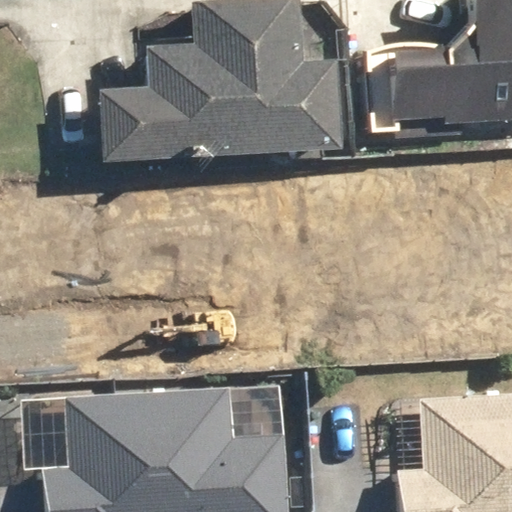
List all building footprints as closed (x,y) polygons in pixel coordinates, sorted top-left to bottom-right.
[(353,54),(351,146),(383,147),(384,136),(511,138),(511,0),(442,0),(441,55),(353,54)] [(73,103),(76,175),(322,166),(319,70),(287,71),(285,7),(170,11),(171,58),(125,60),(126,101),(73,103)] [(82,384),(290,372),(290,349),(301,350),(301,325),(337,325),(337,259),(287,259),(287,190),(122,198),(122,271),(158,271),(157,304),(82,303),(82,384)] [(285,511),(278,426),(215,431),(212,395),(21,412),(29,511),(285,511)] [(511,511),(511,397),(403,403),(408,486),(388,487),(389,511),(511,511)]
